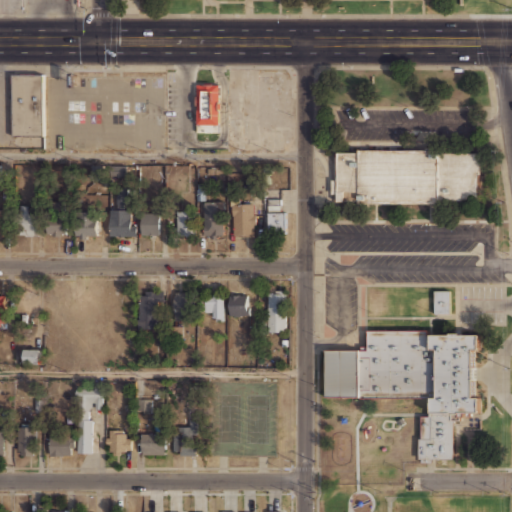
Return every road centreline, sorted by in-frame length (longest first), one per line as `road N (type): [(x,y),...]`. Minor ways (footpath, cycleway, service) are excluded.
road 1 (primary): [(0,40),(511,41)]
road 2 (tertiary): [(306,41),(304,511)]
road 3 (residential): [(305,264),(0,265)]
road 4 (residential): [(304,481),(0,481)]
